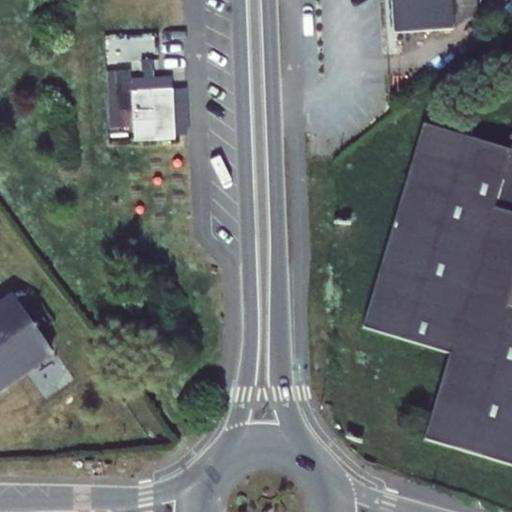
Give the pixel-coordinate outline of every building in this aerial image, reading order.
[(389,0),(392,34),(450,30),(448,0),(389,0)] [(448,0),(450,30),(475,11),(473,0),(448,0)] [(185,144),(182,94),(159,95),(159,83),(147,84),(148,96),(142,96),(144,147),(185,144)] [(425,442),(511,466),(511,146),(510,153),(422,127),(362,330),(451,356),(425,442)] [(5,303),(0,306),(0,392),(46,359),(5,303)]
